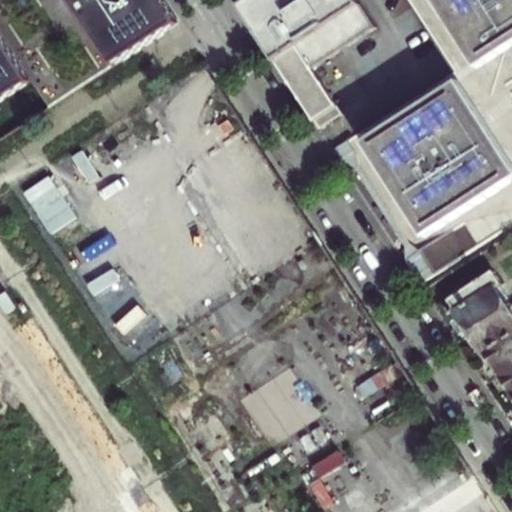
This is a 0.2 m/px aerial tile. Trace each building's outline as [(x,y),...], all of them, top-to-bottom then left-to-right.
[(0,0),(0,100),(34,78),(52,105),(83,85),(140,47),(179,21),(165,0),(0,0)] [(237,0),(303,101),(320,126),(343,112),(316,68),(378,26),(360,0),(237,0)] [(511,0),(434,0),(478,67),(511,44),(511,0)] [(459,79),(364,141),(425,236),(511,179),(511,161),(478,108),(459,79)] [(348,139),(334,149),(342,160),(354,167),(357,154),(348,139)] [(407,248),(408,261),(424,285),(479,250),(463,226),(419,254),(407,248)] [(72,263),(123,348),(150,332),(99,247),(72,263)] [(463,315),(474,333),(493,320),(490,315),(509,304),(510,305),(511,303),(511,298),(511,297),(508,300),(499,287),(507,281),(500,270),(453,301),(463,315)] [(481,343),(486,351),(511,334),(511,303),(510,305),(509,304),(490,315),(493,320),(474,333),(481,343)] [(495,364),(500,373),(511,365),(511,334),(486,351),(495,364)] [(506,382),(511,390),(511,365),(500,373),(506,382)]
